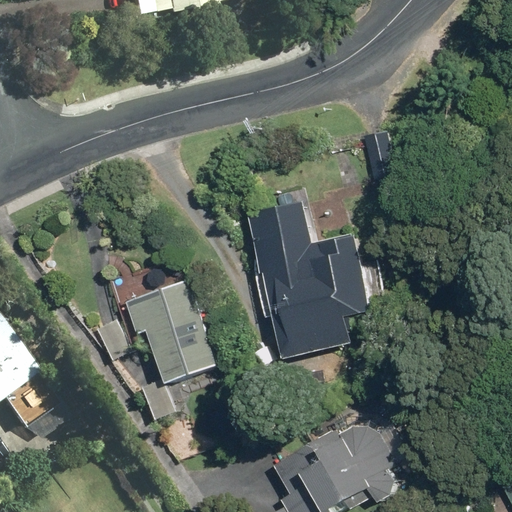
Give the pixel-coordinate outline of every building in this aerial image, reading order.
[(132,0),(135,15),(218,0),(217,0),(132,0)] [(259,257),(277,319),(289,316),(302,358),(407,327),(377,225),(322,241),(309,197),(258,212),(270,254),(259,257)] [(233,362),(187,255),(118,285),(131,314),(105,326),(121,361),(166,342),(184,384),(233,362)] [(24,424),(62,399),(0,307),(0,388),(0,389),(24,424)] [(385,494),(390,501),(407,491),(402,483),(411,478),(383,433),(366,444),(352,422),(285,463),(298,484),(288,490),(301,511),(345,511),(361,502),(365,507),(385,494)]
